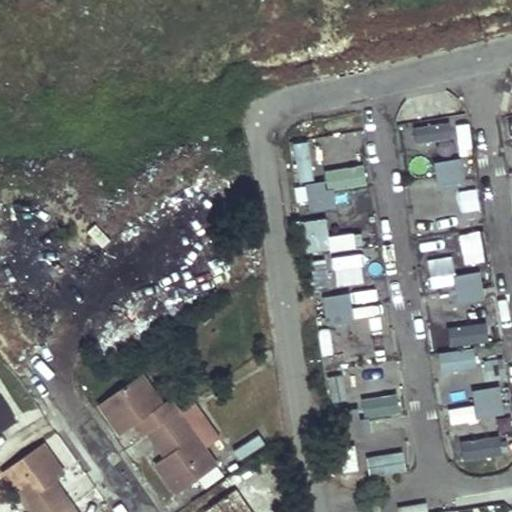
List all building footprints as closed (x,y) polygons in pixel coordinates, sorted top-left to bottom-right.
[(457,154),(470,154),(470,121),(457,121),(457,154)] [(312,180),(309,140),(293,141),(296,181),(312,180)] [(461,159),(434,164),(439,189),(465,185),(461,159)] [(337,187),(367,185),(366,173),(335,175),(337,187)] [(333,181),(306,185),(310,211),(337,207),(333,181)] [(477,190),(459,188),(456,207),(474,209),(477,190)] [(457,205),(418,213),(422,234),(461,226),(457,205)] [(359,232),(328,235),(326,216),(302,218),(305,250),(360,245),(359,232)] [(463,262),(488,259),(484,227),(459,230),(463,262)] [(333,284),(362,282),(359,251),(330,254),(333,284)] [(480,272),(454,277),(458,303),(485,298),(480,272)] [(349,295),(323,299),(327,325),(353,321),(349,295)] [(343,326),(322,328),(325,366),(347,363),(343,326)] [(486,380),(506,377),(503,356),(483,359),(486,380)] [(376,367),(330,370),(332,392),(377,389),(376,367)] [(139,375),(96,405),(107,420),(110,418),(120,434),(138,421),(155,446),(158,445),(165,455),(154,464),(175,493),(214,466),(175,411),(167,399),(160,404),(139,375)] [(500,387),(473,391),(477,417),(504,413),(500,387)] [(0,431),(17,421),(0,393),(0,431)] [(366,410),(339,414),(344,440),(370,436),(366,410)] [(205,415),(192,425),(209,445),(221,435),(205,415)] [(511,416),(499,418),(501,445),(511,443),(511,416)] [(41,444),(0,472),(29,511),(74,511),(60,492),(55,495),(47,484),(62,473),(41,444)] [(247,511),(231,489),(200,511),(247,511)] [(399,511),(426,511),(425,502),(398,506),(399,511)]
